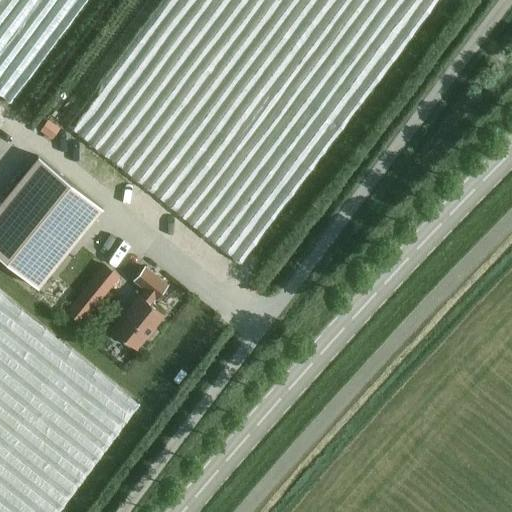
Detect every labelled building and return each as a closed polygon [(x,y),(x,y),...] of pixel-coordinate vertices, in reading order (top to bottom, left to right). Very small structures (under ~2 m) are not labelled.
[(70,119),(78,107),(65,99),(57,111),(70,119)] [(22,110),(16,119),(28,127),(34,119),(22,110)] [(47,120),(40,130),(52,138),(59,128),(47,120)] [(0,203),(0,255),(37,287),(101,208),(38,156),(0,203)] [(130,344),(136,349),(164,314),(150,303),(155,296),(157,298),(167,286),(143,267),(133,279),(145,289),(140,295),(139,294),(111,329),(117,334),(115,336),(128,346),(130,344)] [(113,288),(120,280),(111,272),(104,281),(113,288)] [(88,284),(66,311),(81,323),(103,296),(88,284)]
